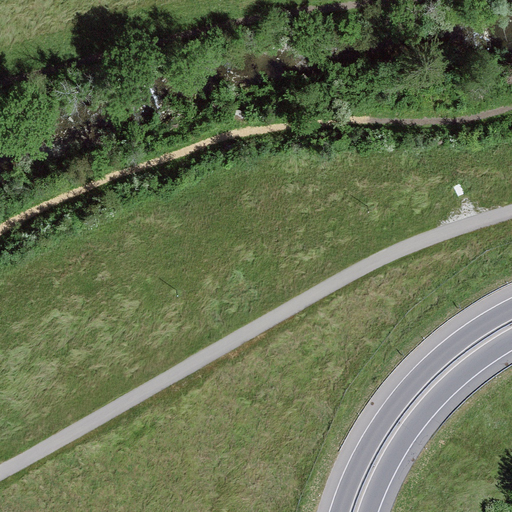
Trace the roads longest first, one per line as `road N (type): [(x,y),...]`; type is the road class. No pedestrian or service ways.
road 1 (motorway): [(511,307),(459,339),(405,391),(374,432),(338,511)]
road 2 (motorway): [(369,511),(416,423),(452,383),(511,340)]
